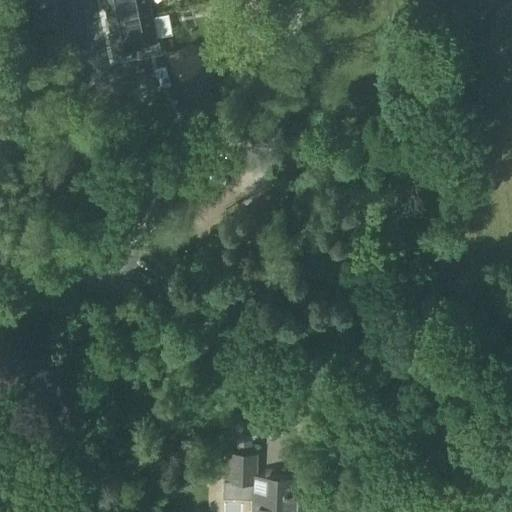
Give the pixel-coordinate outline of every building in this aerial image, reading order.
[(149,0),(106,0),(111,22),(152,14),(149,0)] [(152,14),(111,22),(117,52),(137,48),(137,45),(144,44),(151,42),(158,41),(152,14)] [(158,41),(151,42),(153,54),(160,53),(158,41)] [(151,42),(144,44),(146,55),(153,54),(151,42)] [(137,48),(138,57),(146,55),(144,44),(137,45),(137,48)] [(225,453),(225,485),(254,485),(254,474),(255,453),(225,453)] [(252,511),(290,511),(291,506),(302,506),(303,476),(270,475),(269,491),(253,491),(252,511)]
